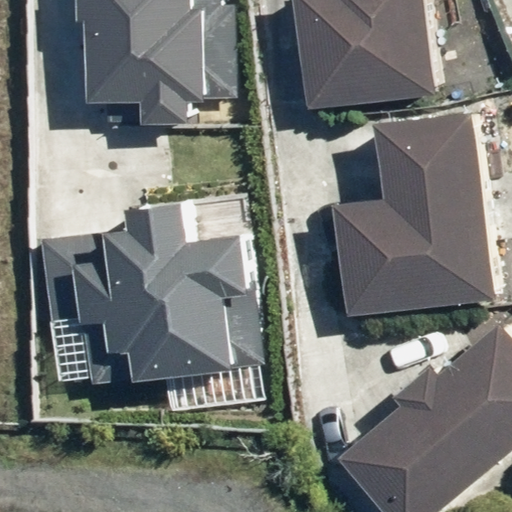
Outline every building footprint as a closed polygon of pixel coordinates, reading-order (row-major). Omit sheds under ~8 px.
[(211,112),(207,0),(66,0),(68,30),(89,30),(92,99),(139,98),(140,114),(211,112)] [(317,0),(325,99),(459,88),(452,0),(317,0)] [(365,184),(369,303),(511,297),(511,106),(404,110),(407,182),(365,184)] [(85,387),(251,374),(241,238),(200,241),(196,192),(150,195),(152,226),(97,230),(99,249),(29,254),(35,336),(81,333),(85,387)] [(423,394),(363,448),(414,511),(455,511),(511,466),(511,328),(482,353),(475,345),(419,390),(423,394)]
